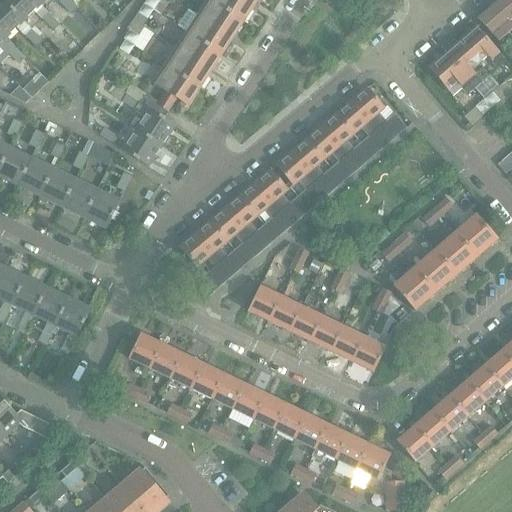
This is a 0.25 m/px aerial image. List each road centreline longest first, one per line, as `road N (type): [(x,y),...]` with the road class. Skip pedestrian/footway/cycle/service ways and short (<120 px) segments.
road 1 (residential): [(128,286),(375,401),(392,396),(511,300)]
road 2 (residential): [(198,171),(214,178),(234,173),(380,50)]
road 3 (residential): [(511,206),(380,50)]
road 4 (residential): [(198,171),(306,0)]
road 5 (residential): [(68,412),(160,452),(214,511)]
road 6 (residential): [(128,286),(0,223)]
road 7 (residential): [(68,412),(128,286)]
road 8 (residential): [(128,286),(198,171)]
